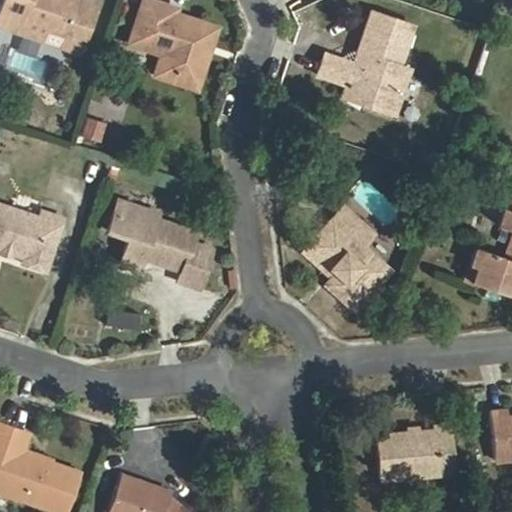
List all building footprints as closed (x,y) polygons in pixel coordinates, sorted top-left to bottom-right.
[(0,0),(0,26),(22,34),(26,17),(41,22),(47,30),(62,35),(58,47),(82,54),(99,0),(0,0)] [(154,74),(174,81),(196,88),(208,53),(203,51),(206,43),(211,45),(217,28),(176,15),(178,7),(154,0),(143,0),(129,44),(161,55),(154,74)] [(363,60),(352,57),(320,45),(313,64),(346,76),(369,84),(365,97),(392,107),(407,64),(399,61),(412,22),(370,7),(356,45),(366,49),(363,60)] [(43,41),(47,30),(41,22),(26,17),(22,34),(43,41)] [(356,45),(352,57),(363,60),(366,49),(356,45)] [(342,88),(365,97),(369,84),(346,76),(342,88)] [(83,134),(101,140),(106,121),(89,116),(83,134)] [(429,179),(434,162),(420,157),(414,175),(429,179)] [(510,285),(511,279),(511,273),(510,265),(511,259),(511,197),(504,195),(498,213),(511,217),(511,227),(510,233),(505,247),(474,237),(469,255),(476,258),(472,272),(510,285)] [(339,260),(332,269),(327,275),(355,299),(389,261),(361,237),(371,225),(343,200),(307,238),(331,257),(333,255),(339,260)] [(141,252),(180,264),(192,226),(155,213),(157,207),(139,201),(132,205),(119,201),(110,228),(125,233),(117,260),(128,264),(138,259),(141,252)] [(8,243),(12,250),(24,254),(23,262),(44,268),(62,215),(39,208),(37,215),(0,202),(0,246),(2,241),(8,243)] [(302,243),(332,269),(339,260),(333,255),(331,257),(307,238),(302,243)] [(0,246),(12,250),(8,243),(2,241),(0,246)] [(476,258),(469,255),(464,269),(472,272),(476,258)] [(511,405),(502,406),(500,400),(483,402),(491,450),(511,447),(511,405)] [(372,430),(377,472),(450,463),(444,421),(372,430)] [(0,492),(56,510),(69,471),(19,453),(25,434),(0,425),(0,492)] [(191,511),(189,509),(185,511),(181,511),(172,503),(174,495),(175,491),(151,484),(152,481),(125,473),(112,511),(191,511)] [(181,511),(185,511),(189,509),(174,495),(172,503),(181,511)]
